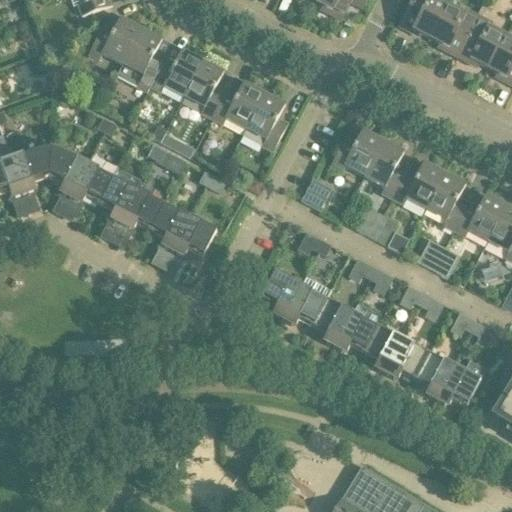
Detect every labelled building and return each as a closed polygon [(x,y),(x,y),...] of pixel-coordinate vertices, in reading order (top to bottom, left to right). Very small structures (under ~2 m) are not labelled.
[(82,0),(85,6),(78,8),(82,20),(108,11),(104,0),(82,0)] [(315,0),(313,4),(330,13),(328,17),(341,24),(350,6),(361,12),(367,0),(315,0)] [(430,42),(448,8),(431,0),(414,0),(399,31),(412,37),(414,33),(430,42)] [(464,17),(448,8),(430,42),(447,50),(445,55),(457,61),(479,19),(480,20),(483,15),(479,13),(476,18),(467,13),(464,17)] [(479,19),(457,61),(469,67),(471,63),(488,72),(505,39),(489,30),(491,26),(480,20),(479,19)] [(123,68),(140,33),(120,22),(111,39),(101,33),(88,58),(99,64),(102,57),(123,68)] [(123,68),(116,81),(147,98),(151,91),(150,91),(163,66),(153,60),(161,44),(140,33),(123,68)] [(511,42),(505,39),(488,72),(504,80),(502,85),(511,89),(511,42)] [(59,43),(43,48),(49,66),(65,60),(59,43)] [(184,100),(185,101),(203,66),(181,55),(175,67),(166,62),(165,62),(163,66),(150,91),(151,91),(181,107),(184,100)] [(28,65),(32,77),(43,74),(39,62),(28,65)] [(203,66),(185,101),(204,111),(200,117),(212,123),(225,98),(215,93),(223,76),(203,66)] [(225,98),(212,123),(222,129),(226,122),(246,133),(264,98),(243,87),(234,103),(225,98)] [(264,98),(246,133),(243,139),(273,155),(286,131),(276,125),(285,109),(264,98)] [(104,138),(110,126),(102,122),(96,133),(104,138)] [(117,130),(110,126),(104,138),(111,141),(117,130)] [(166,133),(158,129),(151,143),(160,147),(166,133)] [(364,180),(383,145),(362,134),(356,146),(346,141),(330,170),(341,176),(344,170),(364,180)] [(164,138),(160,147),(171,152),(175,143),(164,138)] [(0,197),(8,195),(10,200),(11,199),(15,201),(15,202),(23,199),(10,162),(11,162),(3,139),(0,139),(0,197)] [(404,156),(383,145),(364,180),(384,191),(381,197),(391,202),(406,173),(397,168),(404,156)] [(155,164),(161,152),(154,149),(148,160),(155,164)] [(43,151),(11,162),(10,162),(23,199),(33,196),(32,195),(34,191),(35,191),(33,186),(47,182),(50,150),(47,151),(43,151)] [(50,150),(47,182),(48,181),(62,189),(60,193),(62,197),(61,198),(70,202),(88,168),(57,152),(54,152),(50,150)] [(161,152),(155,164),(162,168),(168,156),(161,152)] [(195,157),(192,163),(198,166),(201,160),(195,157)] [(93,159),(88,168),(70,202),(78,207),(78,206),(82,205),(83,205),(85,201),(99,208),(116,176),(117,175),(118,172),(93,159)] [(406,173),(391,202),(403,208),(406,202),(426,212),(444,177),(424,167),(417,178),(406,173)] [(116,176),(99,208),(113,215),(111,220),(113,224),(112,225),(120,229),(139,194),(139,195),(143,188),(139,183),(121,173),(117,175),(116,176)] [(205,190),(211,179),(204,176),(199,187),(205,190)] [(444,177),(426,212),(446,223),(443,229),(453,235),(468,205),(459,200),(465,188),(444,177)] [(226,187),(211,179),(205,190),(220,198),(226,187)] [(246,191),(258,198),(264,186),(252,179),(246,191)] [(313,182),(301,205),(319,214),(323,205),(313,200),(320,186),(313,182)] [(139,194),(120,229),(129,233),(134,232),(135,232),(137,228),(150,235),(164,208),(139,195),(139,194)] [(479,211),(468,205),(453,235),(464,241),(468,234),(487,244),(505,210),(485,199),(479,211)] [(164,208),(150,235),(164,242),(162,246),(162,247),(164,251),(163,251),(171,255),(189,221),(164,208)] [(511,213),(505,210),(487,244),(508,255),(504,262),(511,265),(511,213)] [(379,217),(373,229),(381,233),(387,221),(379,217)] [(189,221),(171,255),(180,260),(184,258),(185,259),(187,254),(202,262),(216,235),(189,221)] [(381,233),(373,229),(367,240),(375,244),(381,233)] [(394,237),(387,251),(401,258),(409,244),(394,237)] [(317,257),(323,246),(317,242),(311,253),(317,257)] [(331,250),(323,246),(317,257),(325,261),(331,250)] [(441,250),(435,261),(443,265),(449,254),(441,250)] [(443,265),(435,261),(429,272),(437,276),(443,265)] [(369,284),(374,273),(368,269),(362,280),(369,284)] [(382,277),(374,273),(369,284),(376,288),(382,277)] [(283,324),(304,284),(295,279),(292,285),(275,276),(261,303),(275,311),(273,315),(274,315),(275,319),(275,320),(283,324)] [(304,284),(283,324),(291,329),(292,328),(296,327),(299,323),(312,330),(326,303),(331,294),(306,281),(304,284)] [(419,310),(425,299),(419,296),(413,307),(419,310)] [(433,304),(425,299),(419,310),(427,315),(433,304)] [(352,317),(326,303),(312,330),(326,338),(324,342),(325,342),(326,346),(325,347),(334,351),(352,317)] [(377,330),(352,317),(334,351),(342,356),(342,355),(346,354),(347,354),(349,350),(363,357),(377,330)] [(471,337),(476,326),(470,323),(464,334),(471,337)] [(484,330),(476,326),(471,337),(478,341),(484,330)] [(377,330),(363,357),(377,364),(375,369),(376,369),(377,373),(376,374),(385,378),(403,344),(377,330)] [(428,357),(403,344),(385,378),(393,382),(397,381),(398,381),(400,377),(414,384),(428,357)] [(428,357),(414,384),(428,391),(426,395),(426,396),(428,400),(427,401),(436,405),(454,370),(428,357)] [(454,370),(436,405),(444,409),(448,407),(449,408),(451,403),(466,411),(480,384),(486,373),(470,365),(464,376),(454,370)] [(511,391),(495,418),(511,428),(511,391)] [(430,511),(362,470),(336,511),(430,511)]
